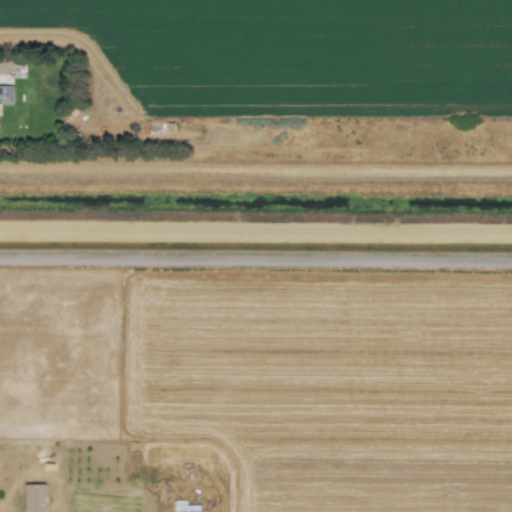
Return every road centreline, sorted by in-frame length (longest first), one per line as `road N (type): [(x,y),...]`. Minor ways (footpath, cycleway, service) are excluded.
road 1 (track): [(0,171),(511,177)]
road 2 (track): [(511,241),(0,238)]
road 3 (residential): [(511,259),(0,256)]
